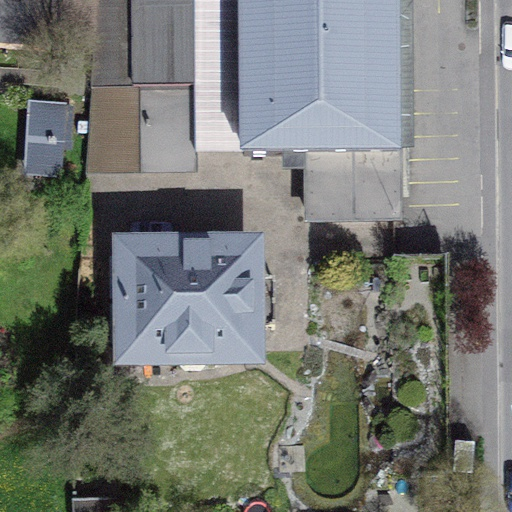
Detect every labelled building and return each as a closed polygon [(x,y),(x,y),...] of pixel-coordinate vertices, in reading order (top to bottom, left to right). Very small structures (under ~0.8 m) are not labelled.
[(0,0),(0,47),(97,51),(100,0),(0,0)] [(100,0),(97,51),(90,100),(144,100),(144,166),(195,166),(194,0),(100,0)] [(242,0),(244,155),(310,155),(310,220),(396,219),(394,0),(242,0)] [(30,105),(27,145),(56,147),(60,107),(30,105)] [(182,255),(128,255),(128,357),(173,356),(184,367),(200,367),(211,356),(249,356),(249,254),(212,254),(205,246),(189,246),(182,255)] [(447,259),(392,259),(394,477),(449,476),(447,259)]
